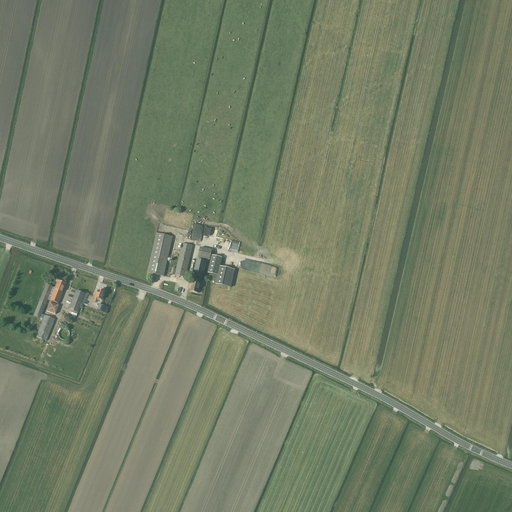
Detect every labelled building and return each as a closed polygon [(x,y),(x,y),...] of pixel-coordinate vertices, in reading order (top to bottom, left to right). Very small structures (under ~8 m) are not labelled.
[(219,238),(221,230),(205,227),(203,234),(219,238)] [(148,272),(164,276),(173,237),(156,234),(148,272)] [(238,247),(239,243),(221,238),(220,242),(238,247)] [(175,275),(185,277),(193,246),(182,244),(175,275)] [(198,257),(210,260),(212,250),(200,247),(198,257)] [(212,255),(208,273),(218,275),(216,284),(230,288),(234,270),(220,266),(222,257),(219,257),(212,255)] [(193,280),(190,291),(199,293),(201,282),(199,281),(200,277),(203,278),(207,262),(197,260),(193,276),(195,276),(194,280),(193,280)] [(33,316),(40,319),(43,320),(36,337),(46,341),(55,319),(45,315),(42,314),(47,300),(58,304),(66,284),(58,281),(55,288),(46,284),(33,316)] [(98,299),(101,300),(104,292),(98,290),(95,298),(94,302),(96,302),(98,299)] [(68,310),(78,313),(85,294),(76,291),(68,310)] [(58,306),(49,303),(46,311),(55,314),(58,306)] [(99,304),(97,310),(100,311),(105,313),(106,309),(107,307),(99,304)] [(69,337),(69,335),(69,333),(68,332),(67,330),(66,329),(64,329),(62,329),(60,330),(59,332),(58,333),(58,335),(59,337),(60,338),(61,340),(63,340),(65,340),(66,340),(68,338),(69,337)]
